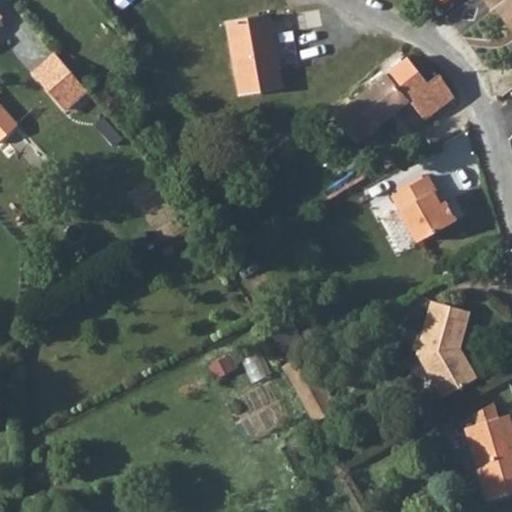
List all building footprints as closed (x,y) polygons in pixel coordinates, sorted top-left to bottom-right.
[(511,0),(484,0),(491,9),(495,6),(511,30),(511,0)] [(240,94),(281,88),(269,16),(227,24),(240,94)] [(90,89),(57,52),(34,71),(67,109),(90,89)] [(428,81),(408,57),(328,120),(339,133),(347,127),(360,141),(423,99),(431,113),(455,94),(439,73),(428,81)] [(0,142),(21,123),(0,99),(0,142)] [(39,146),(27,156),(43,172),(54,162),(39,146)] [(231,177),(241,166),(225,148),(213,158),(231,177)] [(439,187),(431,173),(396,192),(422,237),(459,216),(448,197),(442,200),(435,189),(439,187)] [(474,309),(435,298),(421,351),(446,394),(483,374),(466,344),(474,309)] [(310,352),(286,365),(298,387),(322,373),(310,352)] [(322,373),(298,387),(318,422),(342,408),(322,373)] [(486,498),(511,492),(511,414),(502,417),(498,400),(479,410),(482,421),(468,424),(486,498)]
